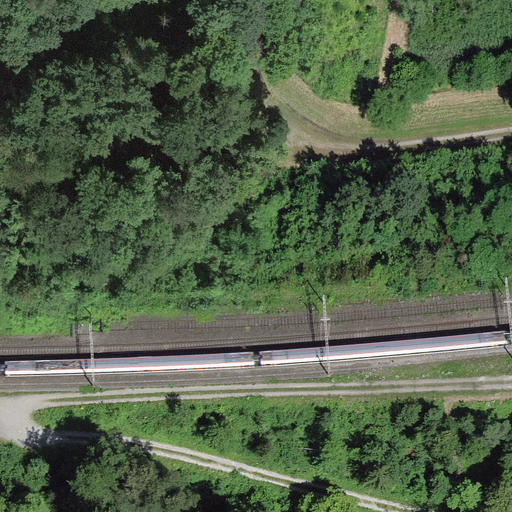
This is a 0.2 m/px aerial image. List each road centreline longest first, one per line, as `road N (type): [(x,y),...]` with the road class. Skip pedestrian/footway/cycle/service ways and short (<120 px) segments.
road 1 (track): [(425,511),(135,444),(29,433),(12,412),(23,395),(511,387)]
road 2 (track): [(249,0),(250,51),(270,109),(318,148),(374,154),(511,130)]
